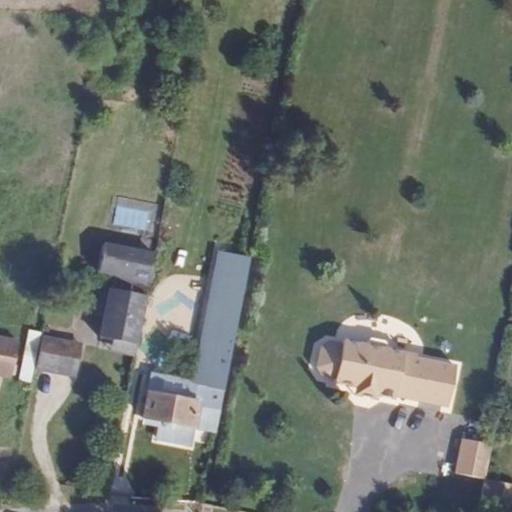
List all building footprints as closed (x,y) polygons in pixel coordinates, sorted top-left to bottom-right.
[(238,273),(244,243),(221,240),(216,268),(238,273)] [(207,267),(208,258),(175,252),(171,276),(235,288),(238,273),(216,268),(207,267)] [(136,315),(147,273),(155,274),(157,262),(108,253),(103,278),(118,281),(133,283),(130,298),(116,295),(114,295),(111,310),(136,315)] [(139,361),(155,274),(147,273),(136,315),(111,310),(105,343),(121,346),(124,356),(131,359),(139,361)] [(224,350),(235,288),(171,276),(160,337),(190,343),(224,350)] [(130,298),(133,283),(118,281),(116,295),(130,298)] [(0,373),(15,377),(22,340),(0,336),(0,373)] [(65,378),(72,347),(45,342),(39,373),(65,378)] [(216,394),(224,350),(190,343),(182,388),(216,394)] [(78,381),(84,349),(72,347),(65,378),(78,381)] [(454,412),(463,374),(426,366),(425,363),(397,357),(393,349),(383,348),(376,353),(355,349),(354,354),(342,351),(333,357),(330,374),(334,382),(348,384),(347,390),(368,395),(387,398),(387,401),(404,404),(406,402),(454,412)] [(209,432),(215,399),(151,386),(148,402),(191,409),(188,429),(191,429),(209,432)] [(386,406),(387,401),(387,398),(368,395),(367,402),(386,406)] [(188,429),(191,409),(148,402),(145,421),(171,426),(188,429)] [(188,443),(191,429),(188,429),(171,426),(168,440),(188,443)] [(492,474),(496,453),(469,448),(463,480),(490,486),(492,474)] [(501,511),(511,511),(511,478),(492,474),(490,486),(485,508),(501,511)]
